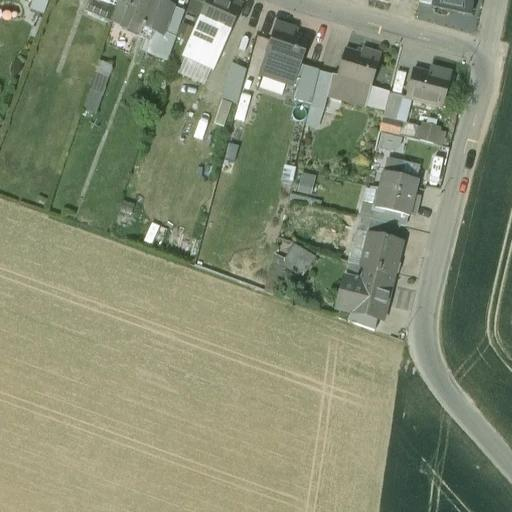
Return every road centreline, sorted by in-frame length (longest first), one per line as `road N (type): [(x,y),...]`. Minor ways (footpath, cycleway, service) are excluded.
road 1 (residential): [(419,344),(486,54)]
road 2 (residential): [(486,54),(291,0)]
road 3 (unclassified): [(511,468),(439,382),(419,344)]
